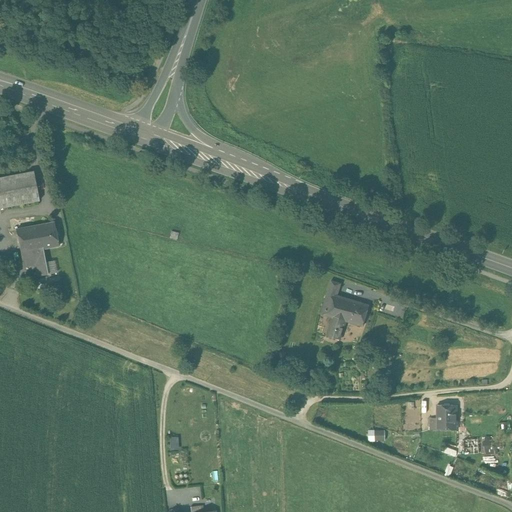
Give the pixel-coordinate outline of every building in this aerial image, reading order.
[(33,171),(3,177),(9,208),(40,201),(33,171)] [(3,177),(0,177),(0,209),(9,208),(3,177)] [(54,222),(40,225),(44,249),(58,246),(54,222)] [(40,225),(16,229),(21,253),(42,249),(44,249),(40,225)] [(179,233),(171,231),(170,238),(177,240),(179,233)] [(21,253),(23,267),(32,265),(33,269),(35,269),(37,277),(47,275),(45,263),(42,249),(21,253)] [(54,261),(45,263),(47,275),(56,273),(54,261)] [(331,281),(321,313),(330,316),(336,296),(340,284),(331,281)] [(336,296),(330,316),(333,317),(346,321),(354,301),(336,296)] [(368,306),(354,301),(346,321),(363,326),(368,306)] [(346,321),(333,317),(327,336),(340,340),(346,321)] [(457,405),(437,405),(437,418),(437,430),(457,430),(457,405)] [(374,432),(375,442),(385,441),(384,431),(374,432)] [(169,436),(169,449),(178,449),(177,436),(169,436)] [(490,437),(484,438),(485,442),(483,443),(484,456),(497,454),(496,441),(491,442),(490,437)] [(478,439),(464,440),(465,455),(479,453),(478,439)] [(457,451),(443,446),(442,451),(455,456),(457,451)]
